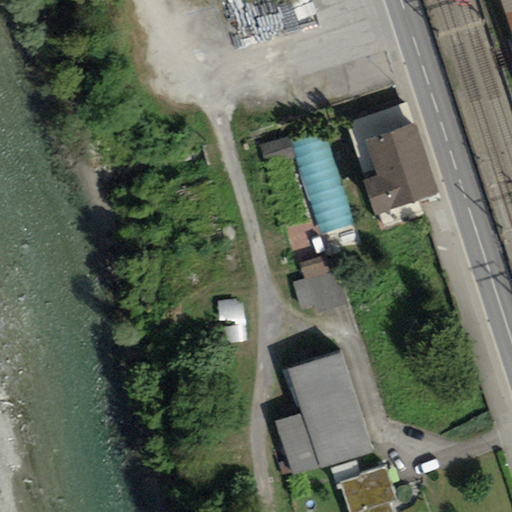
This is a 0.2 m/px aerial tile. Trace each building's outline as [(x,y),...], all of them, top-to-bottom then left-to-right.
[(511,0),(501,0),(511,32),(511,0)] [(350,119),(348,124),(383,223),(422,210),(415,190),(432,185),(405,101),(350,119)] [(357,223),(328,128),(295,139),(325,233),(357,223)] [(277,150),(273,138),(260,142),(264,154),(277,150)] [(346,300),(335,267),(304,277),(315,310),(346,300)] [(250,338),(246,300),(223,303),(225,323),(228,322),(230,341),(250,338)] [(340,349),(289,365),(319,461),(370,445),(340,349)] [(336,479),(346,511),(391,511),(387,498),(393,497),(381,463),(356,471),(357,472),(336,479)]
